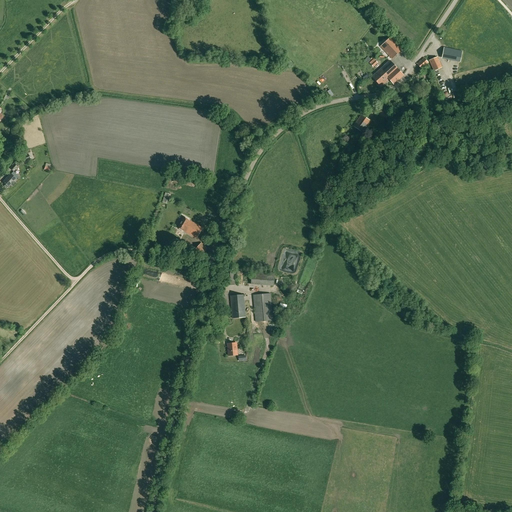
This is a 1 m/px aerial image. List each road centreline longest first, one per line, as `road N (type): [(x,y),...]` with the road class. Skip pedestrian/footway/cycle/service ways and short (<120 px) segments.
road 1 (unclassified): [(150,511),(208,264),(254,161),(307,112),(397,86),(456,0)]
road 2 (track): [(75,282),(120,250),(208,264)]
